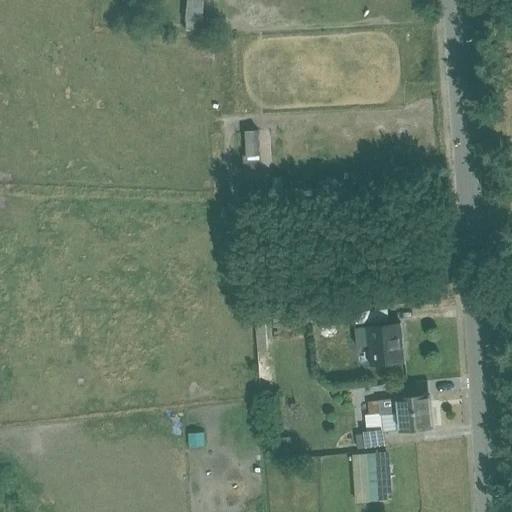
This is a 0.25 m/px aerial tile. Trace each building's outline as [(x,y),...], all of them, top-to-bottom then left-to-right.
[(203,0),(186,0),(184,22),(202,23),(203,0)] [(245,132),(246,157),(243,157),(245,206),(262,205),(259,131),(245,132)] [(322,313),(324,328),(350,325),(348,310),(322,313)] [(265,319),(255,320),(258,353),(268,352),(265,319)] [(371,365),(405,362),(401,325),(355,329),(357,348),(368,347),(371,365)] [(398,431),(433,427),(430,396),(368,403),(369,416),(365,416),(367,432),(364,432),(365,435),(357,436),(358,450),(385,447),(384,432),(398,430),(398,431)] [(226,417),(228,430),(231,430),(232,436),(243,435),(242,430),(243,430),(241,415),(226,417)] [(204,432),(188,432),(188,447),(204,447),(204,432)] [(291,438),(276,440),(277,455),(292,454),(291,438)] [(389,449),(376,451),(378,474),(391,472),(389,449)]
